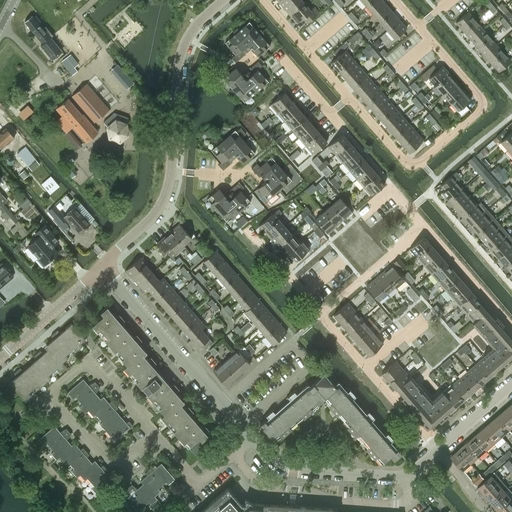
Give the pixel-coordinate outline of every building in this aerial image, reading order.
[(304,3),(303,2),(301,0),(290,0),(282,7),(289,15),(304,3)] [(373,14),(385,4),(381,0),(372,0),(366,6),(373,14)] [(307,23),(316,15),(305,1),(303,2),(304,3),(289,15),(296,23),(303,18),(307,23)] [(380,22),(392,12),(385,4),(373,14),(380,22)] [(387,30),(399,20),(392,12),(380,22),(387,30)] [(462,30),(474,20),(467,12),(455,22),(462,30)] [(30,17),(24,21),(27,24),(43,44),(41,46),(52,59),(62,51),(58,47),(50,38),(53,36),(45,26),(36,15),(33,17),(32,15),(30,17)] [(394,39),(406,28),(399,20),(387,30),(394,39)] [(469,39),(482,28),(474,20),(462,30),(469,39)] [(260,29),(257,31),(249,21),(238,30),(236,28),(232,31),(234,34),(225,42),(235,54),(231,57),(235,62),(245,53),(245,52),(250,47),(257,55),(269,45),(261,35),(263,33),(260,29)] [(476,47),(489,36),(482,28),(469,39),(476,47)] [(484,55),(496,45),(489,36),(476,47),(484,55)] [(332,53),(335,56),(346,47),(343,44),(332,53)] [(491,63),(503,53),(496,45),(484,55),(491,63)] [(338,70),(352,58),(345,50),(330,62),(338,70)] [(498,72),(510,61),(503,53),(491,63),(498,72)] [(345,78),(359,66),(352,58),(338,70),(345,78)] [(66,71),(71,67),(64,59),(60,62),(66,71)] [(258,69),(262,65),(258,61),(247,69),(248,70),(243,75),(235,67),(223,77),(232,87),(229,89),(233,94),(235,91),(244,101),(254,93),(256,95),(260,92),(258,89),(268,81),(258,69)] [(117,65),(114,68),(110,71),(126,89),(133,83),(117,65)] [(442,65),(437,70),(432,65),(420,76),(425,81),(428,78),(435,86),(449,74),(442,65)] [(352,87),(366,74),(359,66),(345,78),(352,87)] [(359,95),(373,82),(366,74),(352,87),(359,95)] [(442,94),(456,82),(449,74),(435,86),(442,94)] [(366,103),(380,91),(373,82),(359,95),(366,103)] [(449,103),(463,90),(456,82),(442,94),(449,103)] [(104,115),(109,111),(109,110),(87,84),(73,96),(95,122),(104,115)] [(456,111),(470,98),(463,90),(449,103),(456,111)] [(373,111),(387,99),(380,91),(366,103),(373,111)] [(277,113),(291,100),(284,92),(270,104),(277,113)] [(82,114),(82,115),(68,99),(57,109),(62,116),(57,120),(66,132),(73,126),(86,142),(97,132),(82,114)] [(380,119),(394,107),(387,99),(373,111),(380,119)] [(284,121),(299,109),(291,100),(277,113),(284,121)] [(23,120),(33,111),(27,105),(18,114),(23,120)] [(387,127),(401,115),(394,107),(380,119),(387,127)] [(291,129),(306,117),(299,109),(284,121),(291,129)] [(117,140),(126,133),(124,122),(123,122),(125,116),(113,112),(102,121),(105,125),(104,126),(106,137),(117,140)] [(394,136),(408,123),(401,115),(387,127),(394,136)] [(268,125),(272,120),(269,116),(264,120),(268,125)] [(298,138),(313,125),(306,117),(291,129),(298,138)] [(401,144),(415,131),(408,123),(394,136),(401,144)] [(209,127),(207,130),(210,134),(215,128),(212,124),(209,127)] [(25,139),(24,139),(12,125),(7,129),(6,128),(0,133),(0,146),(1,148),(5,145),(8,149),(13,145),(10,141),(14,138),(19,144),(13,149),(27,166),(31,171),(39,164),(35,160),(39,156),(25,139)] [(305,146),(320,133),(313,125),(298,138),(305,146)] [(243,163),(255,153),(241,137),(245,134),(239,128),(236,131),(235,130),(211,150),(221,161),(218,164),(223,169),(232,162),(230,160),(236,155),(243,163)] [(507,149),(511,144),(511,130),(507,135),(504,131),(496,137),(507,149)] [(408,152),(423,140),(415,131),(401,144),(408,152)] [(282,141),(286,137),(283,133),(278,137),(282,141)] [(312,154),(327,142),(320,133),(305,146),(312,154)] [(334,154),(349,142),(342,133),(327,146),(334,154)] [(342,162),(356,150),(349,142),(334,154),(342,162)] [(480,159),(488,152),(484,148),(476,155),(480,159)] [(349,171),(363,158),(356,150),(342,162),(349,171)] [(267,200),(291,180),(271,156),(259,166),(256,163),(251,168),(259,177),(260,175),(265,181),(257,188),(260,192),(267,199),(267,200)] [(473,157),(472,156),(465,162),(471,169),(478,163),(477,161),(473,157)] [(356,179),(370,166),(363,158),(349,171),(356,179)] [(363,187),(377,175),(370,166),(356,179),(363,187)] [(24,170),(19,174),(23,179),(28,175),(24,170)] [(458,177),(454,172),(439,185),(443,190),(441,192),(448,200),(463,188),(455,180),(458,177)] [(503,175),(501,177),(497,172),(494,175),(501,184),(507,179),(503,175)] [(370,195),(384,183),(377,175),(363,187),(370,195)] [(49,194),(59,186),(50,176),(41,184),(49,194)] [(495,189),(499,186),(491,178),(488,181),(495,189)] [(240,190),(244,188),(239,182),(230,189),(232,191),(226,196),(219,188),(206,198),(227,222),(250,202),(240,190)] [(325,190),(322,186),(318,182),(314,186),(318,190),(321,194),(325,190)] [(502,197),(506,194),(499,186),(495,189),(502,197)] [(456,209),(470,197),(463,188),(448,200),(456,209)] [(267,199),(260,192),(257,194),(264,202),(267,199)] [(23,209),(30,203),(31,202),(24,194),(24,195),(16,201),(23,209)] [(343,219),(351,212),(339,197),(331,204),(343,219)] [(463,217),(477,205),(476,204),(470,197),(456,209),(463,217)] [(3,203),(2,204),(0,201),(0,206),(15,223),(14,224),(15,225),(10,230),(13,234),(16,231),(22,238),(28,233),(17,220),(18,218),(15,215),(14,217),(3,203)] [(470,225),(484,213),(487,210),(480,202),(476,204),(477,205),(463,217),(470,225)] [(335,226),(343,219),(331,204),(323,211),(335,226)] [(86,226),(89,224),(74,207),(64,217),(78,233),(81,231),(83,231),(86,228),(86,226)] [(278,216),(281,213),(278,209),(258,226),(263,232),(264,231),(271,239),(284,227),(286,225),(278,216)] [(477,233),(491,221),(490,221),(494,218),(487,210),(484,213),(470,225),(477,233)] [(326,233),(335,226),(323,211),(314,219),(326,233)] [(55,218),(60,225),(65,221),(59,215),(55,218)] [(243,218),(242,217),(242,216),(234,223),(238,228),(246,221),(243,218)] [(484,242),(501,226),(494,218),(490,221),(491,221),(477,233),(484,242)] [(314,230),(318,227),(314,222),(310,226),(314,230)] [(183,245),(191,238),(179,224),(171,231),(183,245)] [(49,243),(55,238),(44,225),(35,233),(38,237),(28,246),(38,258),(37,260),(43,267),(50,261),(49,259),(51,258),(57,252),(49,243)] [(491,250),(508,235),(501,226),(484,242),(491,250)] [(292,235),(284,227),(271,239),(278,247),(292,235)] [(321,231),(318,227),(314,230),(313,231),(319,238),(323,234),(321,231)] [(183,245),(171,231),(158,242),(171,257),(184,246),(183,245)] [(298,243),(298,242),(292,235),(278,247),(285,256),(288,253),(288,252),(298,243)] [(511,245),(511,238),(508,235),(491,250),(498,258),(511,245)] [(416,257),(431,245),(423,236),(409,249),(416,257)] [(295,260),(309,248),(302,239),(298,242),(298,243),(288,252),(288,253),(295,260)] [(195,249),(201,256),(207,250),(201,244),(195,249)] [(423,265),(438,253),(431,245),(416,257),(423,265)] [(505,266),(511,259),(511,245),(498,258),(505,266)] [(210,269),(222,258),(215,250),(203,260),(210,269)] [(430,274),(445,261),(438,253),(423,265),(430,274)] [(133,279),(149,266),(141,257),(125,271),(130,277),(131,276),(133,279)] [(217,277),(229,266),(222,258),(210,269),(217,277)] [(400,271),(404,268),(397,259),(393,263),(400,271)] [(437,282),(452,269),(445,261),(430,274),(437,282)] [(0,286),(13,276),(2,263),(0,264),(0,286)] [(396,288),(404,280),(390,264),(382,272),(395,286),(394,286),(396,288)] [(152,273),(153,271),(149,266),(133,279),(141,288),(155,276),(152,273)] [(224,285),(236,275),(229,266),(217,277),(224,285)] [(444,290),(459,277),(452,269),(437,282),(444,290)] [(386,293),(394,286),(395,286),(382,272),(374,279),(386,293)] [(231,293),(243,283),(236,275),(224,285),(231,293)] [(162,277),(158,280),(155,276),(141,288),(145,293),(148,290),(152,294),(166,282),(162,277)] [(452,298),(466,285),(459,277),(444,290),(452,298)] [(378,301),(386,293),(374,279),(365,286),(378,301)] [(159,303),(174,290),(166,282),(152,294),(159,303)] [(238,302),(250,291),(243,283),(231,293),(238,302)] [(459,306),(473,294),(466,285),(452,298),(459,306)] [(167,312),(181,299),(174,290),(159,303),(167,312)] [(245,310),(257,299),(250,291),(238,302),(245,310)] [(466,314),(480,302),(473,294),(459,306),(466,314)] [(175,320),(189,308),(181,299),(167,312),(175,320)] [(250,320),(265,307),(257,299),(245,310),(243,311),(250,320)] [(340,323),(354,311),(347,302),(332,315),(340,323)] [(473,323),(486,311),(487,310),(480,302),(466,314),(472,322),(473,323)] [(402,312),(407,308),(404,304),(399,308),(402,312)] [(435,312),(439,309),(435,304),(431,307),(435,312)] [(113,318),(108,312),(110,310),(107,306),(100,312),(103,316),(92,325),(101,335),(110,345),(118,355),(127,365),(124,367),(133,378),(142,388),(142,387),(147,393),(147,394),(147,395),(149,397),(151,399),(156,404),(164,414),(161,417),(170,427),(179,437),(187,447),(189,446),(190,447),(190,448),(195,454),(198,451),(198,450),(199,449),(200,450),(204,446),(201,441),(208,435),(206,433),(208,432),(209,430),(205,426),(204,427),(201,428),(199,429),(194,424),(189,418),(191,417),(190,416),(193,412),(191,409),(188,406),(184,408),(183,407),(181,409),(177,404),(180,401),(175,396),(177,394),(176,393),(179,389),(176,386),(174,383),(170,386),(169,385),(167,386),(165,384),(157,375),(152,369),(154,367),(153,366),(156,363),(153,360),(151,357),(147,359),(146,358),(144,360),(140,355),(143,352),(138,346),(139,345),(138,344),(141,340),(139,337),(136,334),(132,337),(132,336),(130,337),(125,332),(120,326),(122,325),(121,324),(124,320),(122,317),(119,314),(115,316),(113,318)] [(258,328),(272,316),(265,307),(250,320),(258,328)] [(183,329),(197,317),(189,308),(175,320),(183,329)] [(347,331),(361,319),(354,311),(340,323),(347,331)] [(498,325),(486,311),(473,323),(472,322),(471,323),(480,334),(492,347),(506,335),(498,325)] [(265,336),(279,324),(272,316),(258,328),(265,336)] [(201,330),(205,327),(197,317),(183,329),(190,338),(201,330)] [(386,326),(392,321),(388,317),(383,322),(386,326)] [(354,340),(368,327),(361,319),(347,331),(354,340)] [(81,342),(85,339),(72,323),(65,328),(67,330),(63,334),(61,332),(60,333),(57,330),(51,335),(53,339),(52,340),(54,342),(48,347),(51,350),(46,354),(44,353),(43,353),(40,350),(34,355),(36,359),(35,360),(36,362),(25,372),(24,370),(23,371),(19,368),(14,373),(16,377),(15,378),(17,379),(11,384),(24,400),(65,365),(63,362),(82,345),(81,342)] [(272,344),(286,332),(279,324),(265,336),(272,344)] [(361,348),(376,335),(368,327),(354,340),(361,348)] [(212,343),(201,330),(190,338),(187,341),(194,350),(205,341),(209,346),(212,343)] [(368,356),(383,343),(376,335),(361,348),(368,356)] [(511,341),(506,335),(492,347),(482,357),(483,358),(483,357),(494,371),(511,355),(511,341)] [(250,355),(255,351),(248,344),(244,348),(250,355)] [(463,352),(468,348),(465,344),(460,348),(463,352)] [(213,355),(217,352),(213,346),(209,350),(213,355)] [(225,385),(237,374),(249,364),(237,350),(225,360),(212,371),(225,385)] [(495,372),(494,371),(483,357),(483,358),(475,365),(487,379),(495,372)] [(447,366),(452,362),(449,358),(444,362),(447,366)] [(388,382),(402,369),(395,361),(384,370),(381,373),(388,382)] [(479,386),(487,379),(475,365),(466,372),(479,386)] [(409,378),(408,377),(402,369),(388,382),(395,390),(396,389),(409,378)] [(470,393),(479,386),(466,372),(458,379),(470,393)] [(335,387),(325,375),(323,375),(306,389),(305,389),(261,427),(273,441),(324,398),(380,464),(390,456),(393,460),(398,455),(337,386),(335,387)] [(416,412),(431,400),(418,386),(409,376),(408,377),(409,378),(396,389),(406,400),(416,412)] [(95,382),(88,385),(83,379),(67,392),(73,399),(75,397),(79,401),(97,385),(95,382)] [(463,400),(470,393),(458,379),(450,386),(463,400)] [(96,393),(100,388),(97,385),(79,401),(82,404),(80,406),(85,413),(88,410),(100,399),(96,393)] [(454,407),(463,400),(450,386),(442,393),(453,406),(454,407)] [(453,406),(442,393),(441,392),(431,400),(416,412),(424,421),(421,423),(426,429),(453,406)] [(112,401),(109,403),(103,396),(100,399),(88,410),(93,416),(96,414),(99,418),(115,405),(112,401)] [(116,411),(118,408),(115,405),(99,418),(102,422),(100,424),(105,430),(121,417),(116,411)] [(509,430),(511,428),(511,417),(505,409),(497,416),(509,430)] [(502,437),(509,430),(497,416),(489,423),(502,437)] [(129,421),(126,423),(121,417),(105,430),(110,436),(113,434),(117,438),(130,427),(130,428),(133,426),(129,421)] [(494,444),(502,437),(489,423),(482,430),(494,444)] [(66,428),(60,432),(54,425),(39,439),(44,446),(47,443),(50,447),(69,431),(66,428)] [(486,450),(494,444),(482,430),(474,436),(486,450)] [(67,440),(71,434),(69,431),(50,447),(54,451),(51,453),(57,460),(60,457),(72,445),(67,440)] [(479,457),(486,450),(474,436),(466,443),(479,457)] [(83,448),(80,449),(75,443),(72,445),(60,457),(64,463),(67,461),(70,465),(86,451),(83,448)] [(471,464),(479,457),(466,443),(459,449),(471,464)] [(463,470),(471,464),(459,449),(451,456),(463,470)] [(87,457),(89,454),(86,451),(70,465),(74,469),(71,471),(77,477),(80,475),(80,474),(92,463),(87,457)] [(103,465),(100,467),(95,460),(92,463),(80,474),(80,475),(85,480),(87,478),(90,482),(106,469),(103,465)] [(168,484),(175,479),(161,463),(155,469),(152,466),(149,470),(162,485),(166,482),(168,484)] [(492,472),(497,467),(494,463),(488,468),(492,472)] [(487,476),(492,472),(488,468),(484,472),(487,476)] [(107,475),(109,472),(106,469),(90,482),(94,486),(91,488),(97,494),(113,481),(107,475)] [(158,489),(162,485),(149,470),(145,473),(147,476),(141,481),(143,484),(155,496),(160,491),(158,489)] [(476,485),(484,478),(479,473),(471,480),(476,485)] [(484,495),(501,481),(495,473),(478,488),(484,495)] [(508,489),(502,481),(501,481),(484,495),(491,503),(505,491),(508,489)] [(155,496),(143,484),(137,489),(132,484),(129,487),(145,505),(149,502),(151,504),(157,499),(155,496)] [(141,509),(145,505),(129,487),(126,489),(129,496),(123,501),(132,511),(142,511),(143,511),(141,509)] [(241,504),(228,489),(227,488),(198,511),(337,511),(338,509),(259,503),(255,503),(251,502),(248,500),(245,498),(244,504),(241,504)] [(511,499),(505,491),(491,503),(498,511),(511,499)] [(498,511),(511,511),(511,498),(511,499),(498,511)]
